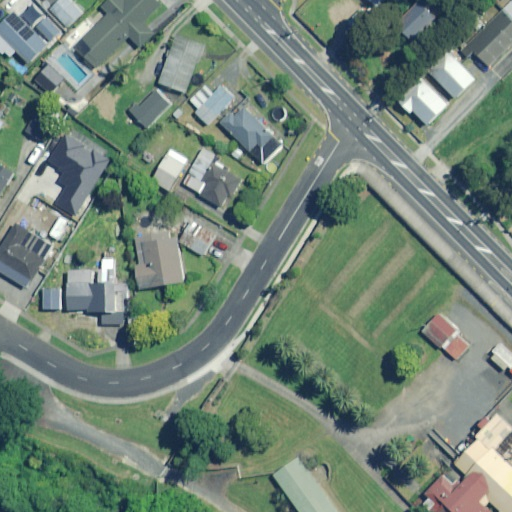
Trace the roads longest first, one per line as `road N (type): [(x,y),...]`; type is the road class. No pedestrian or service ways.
road 1 (residential): [(0,332),(99,381),(146,378),(192,357),(227,321),(338,141),(357,123)]
road 2 (tertiary): [(511,279),(357,123)]
road 3 (tertiary): [(357,123),(248,9)]
